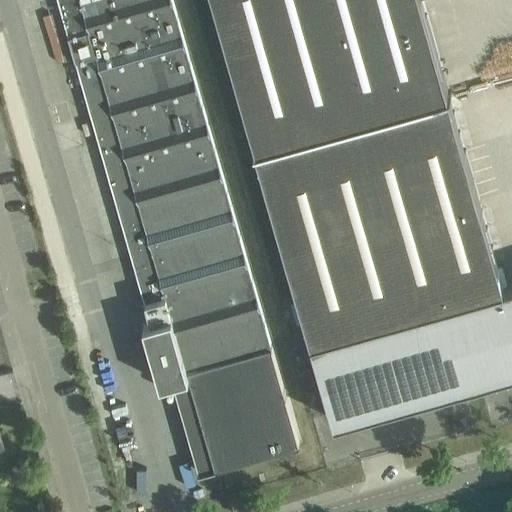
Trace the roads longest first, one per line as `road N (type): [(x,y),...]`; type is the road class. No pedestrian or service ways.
road 1 (unclassified): [(77,511),(0,240)]
road 2 (unclassified): [(349,511),(511,467)]
